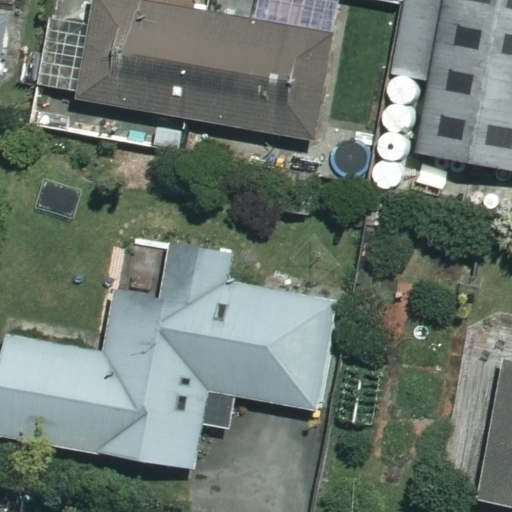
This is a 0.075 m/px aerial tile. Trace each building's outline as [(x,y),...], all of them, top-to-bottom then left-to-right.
[(338,0),(407,11),(408,0),(338,0)] [(511,0),(417,0),(384,189),(413,195),(511,212),(511,0)] [(60,26),(45,96),(307,153),(329,48),(112,1),(105,35),(60,26)] [(0,87),(5,88),(16,26),(0,23),(0,87)] [(373,192),(381,141),(339,135),(331,186),(373,192)] [(353,302),(243,284),(249,246),(184,235),(174,297),(133,290),(122,352),(27,336),(10,434),(212,469),(225,391),(335,410),(353,302)] [(511,392),(497,502),(511,504),(511,392)]
